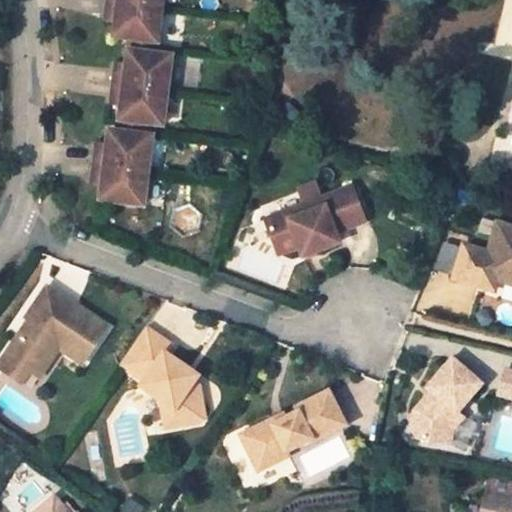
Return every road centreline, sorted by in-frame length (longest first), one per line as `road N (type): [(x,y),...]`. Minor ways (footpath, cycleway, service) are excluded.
road 1 (residential): [(359,355),(11,226)]
road 2 (residential): [(22,0),(27,152),(11,226)]
